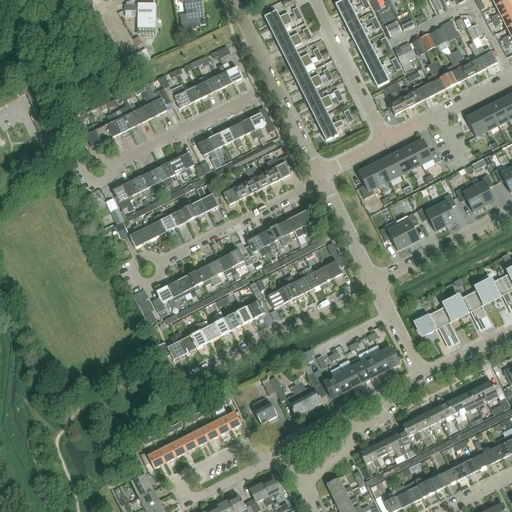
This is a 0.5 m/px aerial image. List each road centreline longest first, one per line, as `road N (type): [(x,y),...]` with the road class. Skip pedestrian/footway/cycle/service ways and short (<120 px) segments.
road 1 (residential): [(132,376),(145,386),(185,380),(376,282)]
road 2 (residential): [(272,459),(186,502),(180,476),(240,448),(268,456)]
road 3 (residential): [(142,272),(324,181)]
road 4 (residential): [(96,171),(274,85)]
road 5 (residential): [(386,141),(319,0)]
road 6 (residential): [(376,282),(511,214)]
road 7 (residential): [(386,141),(511,77)]
